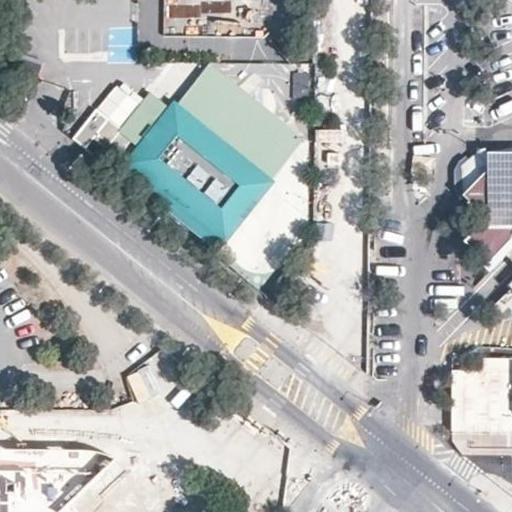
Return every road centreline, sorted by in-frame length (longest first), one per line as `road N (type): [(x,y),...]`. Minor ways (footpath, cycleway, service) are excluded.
road 1 (tertiary): [(470,511),(257,332),(39,187)]
road 2 (tertiary): [(39,187),(100,257),(407,511)]
